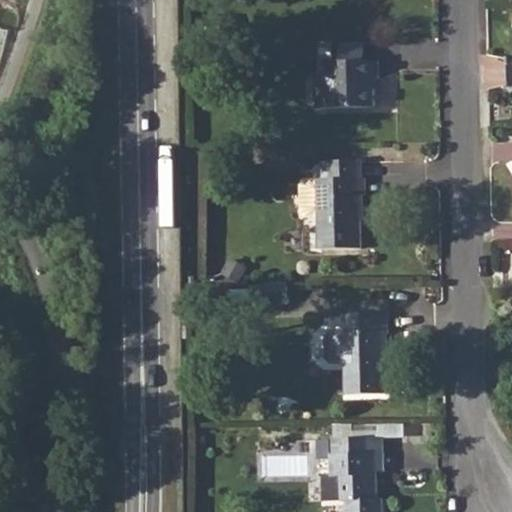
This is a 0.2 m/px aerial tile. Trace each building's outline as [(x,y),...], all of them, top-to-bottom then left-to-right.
[(368,60),(344,60),(331,60),(332,72),(318,72),(312,78),(313,99),(319,105),(332,104),(371,104),(371,78),(376,77),(376,60),(368,60)] [(334,178),(326,179),(319,178),(319,248),(363,247),(363,194),(369,194),(369,178),(363,178),(363,161),(334,161),(334,178)] [(287,284),(261,284),(261,304),(287,304),(287,284)] [(386,314),(344,315),(344,331),(329,332),(324,336),(324,360),(329,365),(344,365),(345,406),(382,404),(380,332),(386,333),(386,314)] [(382,439),(347,440),(328,440),(329,476),(316,476),(317,502),(345,502),(344,511),(378,511),(378,500),(375,499),(374,473),(382,473),(382,454),(382,439)]
